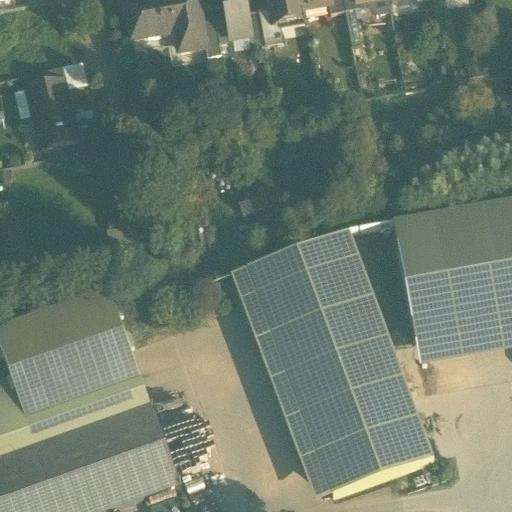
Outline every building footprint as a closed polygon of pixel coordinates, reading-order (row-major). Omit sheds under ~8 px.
[(177,32),(181,56),(205,52),(206,52),(202,29),(196,0),(166,0),(124,8),(131,44),(165,38),(164,34),(177,32)] [(221,0),(226,24),(230,45),(232,45),(249,41),(250,41),(246,19),(242,0),(221,0)] [(266,0),(269,15),(272,31),(280,29),(289,27),(287,21),(299,18),(301,25),(303,25),(301,15),(298,0),(266,0)] [(298,0),(301,15),(328,10),(331,9),(328,0),(298,0)] [(328,10),(330,20),(341,18),(345,17),(354,15),(360,14),(359,8),(357,8),(355,0),(328,0),(331,9),(328,10)] [(355,0),(357,8),(359,8),(387,3),(403,0),(355,0)] [(367,20),(384,18),(382,6),(365,8),(367,20)] [(269,15),(258,17),(264,52),(283,49),(280,29),(272,31),(269,15)] [(345,17),(351,52),(361,51),(354,15),(345,17)] [(251,55),(264,52),(258,17),(246,19),(250,41),(249,41),(251,55)] [(287,21),(289,27),(301,25),(299,18),(287,21)] [(226,24),(215,26),(219,51),(232,48),(232,45),(230,45),(226,24)] [(221,61),(219,51),(215,26),(202,29),(206,52),(205,52),(207,64),(221,61)] [(29,80),(32,93),(65,85),(62,71),(29,80)] [(33,123),(41,156),(81,146),(65,85),(32,93),(39,122),(33,123)] [(39,122),(32,93),(26,95),(33,123),(39,122)] [(240,218),(273,205),(269,196),(236,209),(240,218)] [(511,208),(392,231),(415,349),(511,330),(511,208)] [(129,248),(132,258),(152,253),(142,230),(110,237),(113,249),(127,246),(127,248),(129,248)] [(388,231),(365,232),(366,255),(380,255),(380,266),(389,266),(388,231)] [(248,276),(333,504),(433,466),(348,239),(248,276)] [(333,504),(248,276),(231,283),(315,510),(333,504)] [(0,334),(0,358),(9,383),(24,425),(139,383),(107,295),(0,334)] [(511,330),(415,349),(419,372),(511,354),(511,330)] [(150,412),(139,383),(24,425),(9,383),(0,386),(0,450),(33,438),(38,453),(150,412)] [(150,412),(38,453),(33,438),(0,450),(0,511),(120,511),(179,491),(150,412)]
